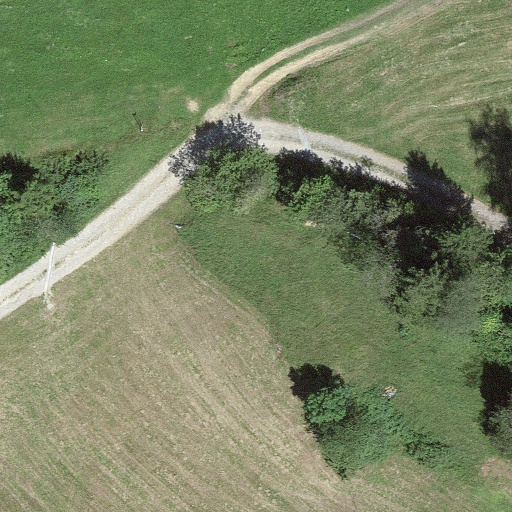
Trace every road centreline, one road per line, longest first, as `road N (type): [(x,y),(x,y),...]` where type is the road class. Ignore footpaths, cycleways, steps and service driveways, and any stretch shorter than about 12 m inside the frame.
road 1 (track): [(226,139),(261,136),(308,147),(511,225)]
road 2 (track): [(0,299),(226,139)]
